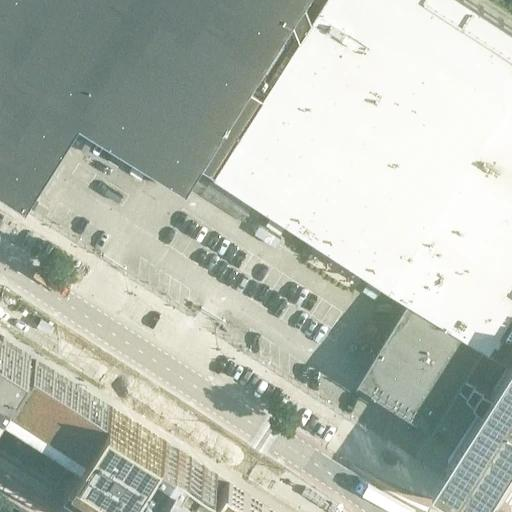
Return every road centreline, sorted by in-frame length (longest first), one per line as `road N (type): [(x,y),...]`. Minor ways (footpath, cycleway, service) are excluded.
road 1 (unclassified): [(252,427),(0,268)]
road 2 (unclassified): [(385,511),(252,427)]
